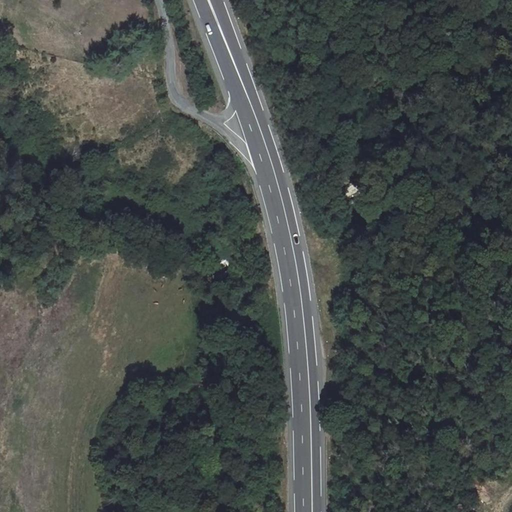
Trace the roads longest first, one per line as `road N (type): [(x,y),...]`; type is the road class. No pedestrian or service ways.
road 1 (secondary): [(316,511),(305,283),(272,146),(219,0)]
road 2 (secondary): [(249,128),(282,237),(294,311),(304,511)]
road 3 (unclassified): [(249,128),(193,114),(176,101),(153,0)]
road 4 (secondary): [(201,0),(249,128)]
